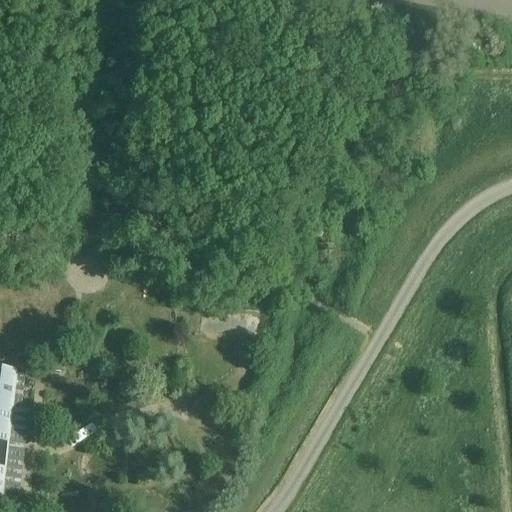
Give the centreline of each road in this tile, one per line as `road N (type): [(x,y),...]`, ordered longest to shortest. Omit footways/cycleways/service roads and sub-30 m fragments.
road 1 (unclassified): [(271,511),(431,249),(481,200),(511,189)]
road 2 (track): [(346,107),(464,133),(511,93)]
